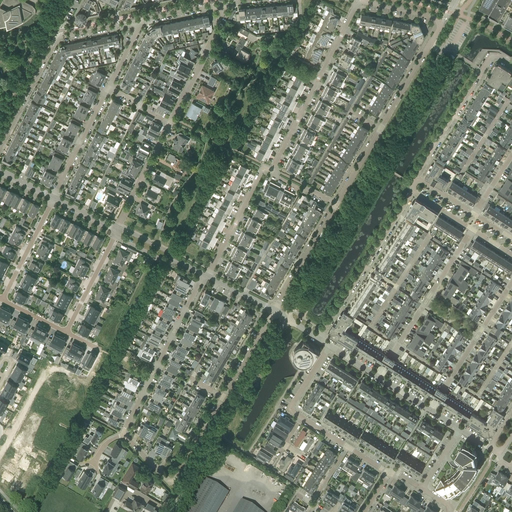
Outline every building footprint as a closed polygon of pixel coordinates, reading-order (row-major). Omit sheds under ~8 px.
[(21,0),(2,0),(0,5),(0,27),(6,26),(7,27),(8,27),(8,28),(22,21),(21,19),(30,12),(35,14),(32,13),(33,11),(32,8),(31,7),(32,5),(33,6),(21,0)] [(89,9),(91,4),(93,5),(95,2),(92,0),(92,1),(91,0),(84,0),(82,5),(83,6),(89,9)] [(132,2),(127,0),(124,0),(120,10),(129,8),(132,2)] [(511,0),(483,0),(481,3),(482,7),(483,7),(483,9),(503,21),(503,22),(511,5),(511,0)] [(511,5),(503,22),(502,23),(511,29),(511,5)] [(85,15),(89,9),(83,6),(80,12),(80,13),(79,13),(78,13),(77,14),(76,14),(76,15),(75,16),(75,17),(75,18),(75,19),(75,20),(76,21),(76,22),(77,22),(78,23),(79,23),(80,23),(81,24),(81,23),(82,23),(83,23),(84,23),(84,22),(85,22),(85,21),(86,20),(86,19),(86,17),(85,15)] [(324,19),(336,25),(338,22),(338,21),(338,20),(338,19),(337,18),(338,16),(333,14),(332,10),(333,9),(327,6),(326,8),(327,10),(328,11),(326,15),(324,19)] [(245,20),(244,9),(238,9),(239,14),(236,14),(236,21),(245,20)] [(334,29),(334,28),(336,25),(324,19),(322,23),(320,27),(330,32),(331,30),(332,31),(332,30),(333,29),(334,29)] [(410,23),(410,24),(409,31),(413,32),(414,33),(421,30),(418,24),(410,23)] [(318,31),(316,35),(328,41),(330,38),(330,37),(330,36),(330,35),(330,34),(329,34),(330,32),(320,27),(318,26),(317,26),(316,30),(318,31)] [(158,37),(156,35),(155,27),(152,28),(151,27),(149,28),(148,29),(149,30),(147,32),(155,36),(156,38),(158,37)] [(243,37),(245,37),(245,38),(248,32),(239,28),(236,34),(242,36),(243,37)] [(147,32),(144,37),(154,42),(155,41),(156,38),(155,36),(147,32)] [(415,35),(415,36),(413,40),(419,43),(420,44),(424,37),(422,32),(415,35)] [(113,44),(114,44),(114,45),(118,44),(119,47),(122,46),(121,42),(119,42),(119,41),(119,40),(119,39),(119,38),(119,37),(118,36),(117,34),(112,35),(113,44)] [(326,44),(328,41),(316,35),(314,39),(312,43),(322,48),(323,46),(324,46),(325,45),(326,45),(326,44)] [(349,40),(348,41),(358,46),(360,41),(366,44),(367,43),(368,41),(356,35),(354,38),(352,36),(350,40),(349,40)] [(154,44),(154,42),(144,37),(142,42),(150,46),(152,43),(154,44)] [(246,40),(244,39),(242,39),(241,38),(239,41),(239,40),(237,44),(236,47),(237,47),(233,55),(235,56),(245,62),(249,54),(245,52),(239,48),(240,47),(242,48),(246,40)] [(355,51),(358,46),(348,41),(348,43),(346,47),(349,48),(347,51),(355,55),(356,53),(356,52),(355,51)] [(76,51),(78,54),(83,53),(82,50),(80,42),(75,43),(76,51)] [(142,42),(139,47),(150,52),(152,47),(150,46),(142,42)] [(409,42),(406,46),(415,51),(417,47),(411,43),(409,42)] [(78,54),(76,51),(75,43),(69,44),(72,52),(73,55),(78,54)] [(310,47),(308,51),(320,57),(321,53),(322,53),(322,52),(321,52),(321,51),(322,51),(322,50),(321,50),(322,48),(312,43),(310,47)] [(73,55),(72,52),(69,44),(64,45),(66,54),(65,54),(67,56),(73,55)] [(65,54),(66,54),(64,45),(60,46),(57,50),(65,54)] [(189,54),(189,55),(195,58),(196,57),(195,57),(197,53),(198,54),(200,50),(199,50),(198,45),(190,47),(190,49),(191,49),(189,54)] [(406,46),(404,50),(413,55),(415,51),(406,46)] [(145,56),(147,57),(150,52),(139,47),(137,52),(145,56)] [(223,55),(225,52),(215,47),(214,50),(223,55)] [(65,54),(57,50),(55,55),(63,59),(65,61),(67,56),(65,54)] [(410,59),(413,55),(404,50),(402,54),(410,59)] [(318,61),(318,60),(320,57),(308,51),(306,54),(306,55),(304,59),(314,64),(315,62),(316,62),(316,61),(317,61),(318,61)] [(341,56),(340,57),(349,62),(352,57),(353,57),(354,57),(355,55),(347,51),(346,54),(343,52),(341,56)] [(145,62),(146,60),(147,57),(145,56),(137,52),(135,56),(145,62)] [(189,54),(185,52),(183,56),(180,55),(178,59),(184,62),(186,60),(193,64),(195,58),(189,55),(189,54)] [(60,64),(63,66),(65,61),(63,59),(55,55),(53,60),(60,64)] [(410,60),(401,55),(398,60),(407,65),(410,60)] [(144,63),(145,62),(135,56),(132,61),(140,65),(142,62),(144,63)] [(352,63),(349,62),(340,57),(340,59),(338,63),(341,64),(339,67),(350,72),(351,70),(350,69),(349,68),(352,63)] [(225,66),(226,64),(222,58),(211,65),(216,72),(226,66),(225,66)] [(187,64),(184,62),(178,59),(178,60),(176,62),(179,65),(177,68),(187,74),(190,69),(186,66),(187,64)] [(63,66),(60,64),(53,60),(50,65),(58,69),(60,70),(63,66)] [(396,64),(404,69),(407,65),(398,60),(396,64)] [(132,61),(130,66),(140,71),(141,69),(139,68),(140,65),(132,61)] [(393,69),(402,74),(404,69),(396,64),(393,69)] [(498,65),(495,64),(492,69),(493,71),(490,76),(488,75),(486,78),(488,80),(487,81),(502,91),(505,86),(500,83),(502,80),(507,83),(511,75),(511,74),(511,72),(498,64),(498,65)] [(60,70),(58,69),(50,65),(48,70),(58,75),(60,70)] [(130,66),(127,71),(135,75),(137,72),(139,73),(140,71),(130,66)] [(96,71),(94,75),(103,80),(105,75),(103,74),(104,71),(96,67),(94,70),(96,71)] [(169,75),(175,78),(179,80),(181,77),(185,79),(187,74),(177,68),(175,72),(171,71),(171,75),(170,74),(169,75)] [(332,73),(331,76),(342,81),(342,82),(344,83),(345,82),(343,81),(347,73),(338,69),(335,74),(332,73)] [(390,73),(399,78),(402,74),(393,69),(390,73)] [(45,74),(53,78),(55,80),(58,75),(48,70),(45,74)] [(127,71),(125,76),(135,81),(136,79),(138,76),(135,75),(127,71)] [(388,77),(397,82),(399,78),(390,73),(388,77)] [(45,74),(43,79),(50,83),(53,78),(45,74)] [(175,78),(169,75),(169,74),(168,75),(167,77),(167,79),(172,82),(170,85),(179,90),(182,85),(174,80),(175,78)] [(91,81),(89,80),(88,83),(96,87),(97,84),(100,85),(103,80),(94,75),(91,81)] [(132,86),(134,86),(136,82),(135,81),(125,76),(122,80),(130,85),(132,86)] [(302,86),(305,81),(296,76),(293,81),(289,79),(288,83),(303,90),(304,87),(302,86)] [(332,80),(330,84),(339,89),(342,82),(342,81),(331,76),(329,79),(332,80)] [(207,84),(213,86),(216,79),(211,77),(207,84)] [(397,82),(388,77),(385,82),(394,87),(397,82)] [(43,79),(40,84),(48,88),(50,83),(43,79)] [(132,86),(130,85),(122,80),(120,85),(124,87),(122,90),(129,93),(132,86)] [(494,88),(486,82),(483,87),(491,92),(494,88)] [(290,88),(288,93),(296,97),(299,92),(301,93),(303,90),(288,83),(286,86),(290,88)] [(382,88),(390,93),(393,88),(384,83),(382,88)] [(40,84),(38,89),(45,93),(48,88),(40,84)] [(335,96),(339,89),(330,84),(328,88),(325,87),(324,90),(335,96),(337,97),(337,96),(335,96)] [(85,88),(87,89),(85,93),(94,98),(96,93),(94,92),(95,89),(87,85),(85,88)] [(162,91),(168,94),(170,95),(171,92),(177,95),(179,90),(170,85),(168,88),(165,86),(162,91)] [(202,86),(201,88),(198,94),(197,97),(205,101),(205,102),(207,103),(214,90),(211,89),(211,90),(202,86)] [(491,92),(483,87),(480,92),(487,96),(490,92),(491,92)] [(382,88),(379,92),(388,97),(390,93),(382,88)] [(38,89),(35,94),(43,98),(45,93),(38,89)] [(173,102),(173,101),(173,100),(167,97),(168,94),(162,91),(160,90),(159,93),(162,95),(161,97),(162,98),(161,101),(170,105),(171,105),(172,104),(173,103),(173,102)] [(331,103),(335,96),(324,90),(322,93),(325,94),(323,99),(331,103)] [(379,92),(377,97),(385,102),(388,97),(379,92)] [(487,96),(480,92),(477,96),(484,101),(487,96)] [(82,98),(80,98),(80,101),(87,104),(88,102),(91,103),(94,98),(85,93),(82,98)] [(281,95),(280,99),(294,106),(296,103),(294,102),(296,97),(288,93),(285,97),(281,95)] [(40,103),(43,98),(35,94),(33,99),(40,103)] [(484,101),(477,96),(474,101),(481,105),(484,101)] [(278,102),(276,107),(279,109),(288,113),(291,108),(293,109),(294,106),(280,99),(276,97),(274,100),(278,102)] [(374,101),(383,106),(385,102),(377,97),(374,101)] [(316,104),(328,110),(328,111),(329,110),(328,110),(331,103),(323,99),(320,103),(318,101),(316,104)] [(117,109),(119,110),(122,105),(120,104),(118,103),(118,102),(117,102),(117,101),(116,101),(115,101),(114,101),(112,100),(110,105),(117,109)] [(78,103),(79,104),(77,109),(86,114),(88,108),(86,107),(87,104),(80,101),(78,103)] [(170,106),(170,105),(161,101),(159,103),(158,103),(157,105),(153,103),(152,106),(160,110),(161,108),(167,111),(168,110),(169,110),(170,109),(170,108),(170,107),(170,106)] [(201,108),(203,109),(202,111),(207,113),(209,108),(205,106),(196,101),(195,104),(192,103),(186,114),(193,118),(201,108)] [(374,101),(371,105),(380,110),(383,106),(374,101)] [(481,105),(474,101),(471,105),(478,110),(481,105)] [(36,111),(39,113),(41,108),(39,107),(39,106),(31,102),(28,107),(36,111)] [(324,118),(328,111),(328,110),(316,104),(315,107),(317,109),(315,113),(324,118)] [(107,110),(112,112),(115,114),(117,109),(110,105),(107,110)] [(380,110),(371,105),(369,110),(377,115),(380,110)] [(478,110),(471,105),(468,110),(478,116),(481,112),(478,110)] [(39,113),(36,111),(28,107),(26,112),(36,117),(39,113)] [(288,113),(279,109),(276,107),(272,115),(286,122),(288,119),(286,118),(287,117),(288,113)] [(79,120),(81,117),(83,119),(86,114),(77,109),(74,114),(72,113),(72,116),(79,120)] [(115,114),(112,112),(107,110),(105,115),(112,119),(115,114)] [(465,114),(475,121),(478,116),(468,110),(465,114)] [(23,117),(31,121),(34,122),(36,118),(36,117),(26,112),(23,117)] [(320,125),(321,126),(322,125),(321,124),(324,118),(315,113),(313,117),(310,116),(309,119),(320,125)] [(468,122),(472,125),(475,121),(465,114),(462,119),(464,120),(467,122),(468,122)] [(110,124),(112,119),(105,115),(102,120),(110,124)] [(285,125),(286,122),(272,115),(270,118),(273,120),(271,125),(280,129),(283,124),(285,125)] [(21,122),(31,127),(34,122),(31,121),(23,117),(21,122)] [(68,121),(70,122),(68,126),(77,131),(79,126),(77,125),(78,122),(70,118),(68,121)] [(317,132),(320,125),(309,119),(307,122),(310,123),(308,127),(317,132)] [(102,120),(100,124),(107,128),(110,130),(113,125),(110,124),(102,120)] [(19,127),(26,131),(29,132),(31,127),(21,122),(19,127)] [(150,126),(148,128),(157,133),(158,132),(157,131),(160,125),(153,122),(151,126),(150,126)] [(471,129),(465,126),(462,123),(462,124),(460,122),(457,127),(465,132),(467,129),(470,131),(471,129)] [(105,133),(107,128),(100,124),(97,130),(105,133)] [(265,127),(265,128),(263,131),(278,138),(280,135),(278,134),(280,129),(271,125),(269,129),(265,127)] [(71,135),(74,136),(77,131),(68,126),(65,132),(64,131),(63,131),(63,134),(70,138),(71,135)] [(157,133),(148,128),(144,126),(143,129),(144,130),(142,134),(146,136),(153,140),(156,134),(157,134),(157,133)] [(368,131),(360,126),(357,130),(366,135),(368,131)] [(16,131),(24,135),(26,137),(27,137),(29,132),(26,131),(19,127),(16,131)] [(313,140),(314,140),(314,139),(313,139),(317,132),(308,127),(306,132),(303,130),(302,133),(313,139),(313,140)] [(465,132),(457,127),(454,132),(464,138),(467,133),(465,132)] [(277,141),(278,138),(263,131),(261,130),(260,133),(262,134),(265,136),(263,141),(272,145),(274,140),(277,141)] [(366,135),(357,130),(355,134),(364,139),(366,135)] [(26,137),(24,135),(16,131),(14,136),(24,142),(26,137)] [(511,134),(506,131),(503,136),(511,142),(511,141),(511,134)] [(93,137),(101,141),(104,142),(106,137),(96,132),(93,137)] [(173,147),(180,151),(181,151),(182,150),(183,148),(181,144),(182,144),(181,143),(185,142),(185,144),(188,143),(189,142),(191,138),(181,133),(180,132),(176,134),(178,139),(176,140),(175,139),(173,140),(174,141),(175,142),(176,143),(173,144),(173,145),(173,147)] [(464,138),(454,132),(452,136),(461,142),(464,138)] [(309,146),(313,140),(313,139),(302,133),(300,136),(303,138),(301,142),(309,146)] [(61,137),(62,137),(60,142),(69,147),(71,142),(69,140),(70,138),(63,134),(61,137)] [(364,139),(355,134),(353,137),(361,142),(364,139)] [(14,136),(11,141),(19,145),(21,146),(24,142),(14,136)] [(461,142),(452,136),(449,141),(458,147),(461,142)] [(511,142),(503,136),(499,142),(508,148),(510,145),(509,144),(511,142)] [(91,142),(99,146),(101,147),(104,142),(101,141),(93,137),(91,142)] [(361,142),(353,137),(350,141),(359,146),(361,142)] [(16,150),(17,149),(19,150),(21,147),(19,146),(19,145),(11,141),(9,146),(16,150)] [(143,141),(141,145),(137,143),(136,144),(135,146),(139,148),(147,153),(148,151),(147,151),(150,145),(143,141)] [(257,143),(255,147),(270,154),(272,151),(269,150),(272,145),(263,141),(261,145),(257,143)] [(359,146),(350,141),(348,145),(357,150),(359,146)] [(458,147),(449,141),(446,145),(455,151),(458,147)] [(64,150),(66,152),(69,147),(60,142),(57,147),(56,146),(55,149),(62,153),(64,150)] [(91,142),(89,147),(96,150),(99,146),(91,142)] [(294,148),(306,154),(306,153),(309,146),(301,142),(298,146),(296,145),(294,148)] [(507,150),(497,144),(494,150),(503,156),(503,155),(502,155),(504,153),(505,153),(507,150)] [(357,150),(348,145),(346,149),(354,154),(357,150)] [(455,151),(446,145),(443,150),(450,154),(452,156),(455,151)] [(9,146),(6,151),(14,155),(16,150),(9,146)] [(147,153),(139,148),(135,146),(134,149),(134,150),(138,152),(136,156),(143,159),(146,154),(147,154),(147,153)] [(270,154),(255,147),(253,146),(252,149),(254,150),(257,152),(255,157),(264,161),(266,156),(268,157),(270,154)] [(89,147),(86,151),(97,157),(99,152),(96,150),(89,147)] [(293,156),(302,161),(304,162),(305,162),(308,155),(307,155),(308,154),(306,153),(306,154),(294,148),(293,151),(295,152),(293,156)] [(354,154),(346,149),(344,153),(352,158),(354,154)] [(443,150),(440,154),(448,159),(447,159),(450,154),(443,150)] [(503,156),(494,150),(491,155),(500,161),(499,160),(501,158),(503,156)] [(11,160),(12,159),(14,160),(16,156),(14,155),(6,151),(4,156),(11,160)] [(84,156),(94,161),(97,157),(86,151),(84,156)] [(62,160),(60,158),(61,155),(53,152),(51,154),(53,155),(51,160),(60,165),(62,160)] [(174,162),(173,165),(176,167),(180,160),(174,157),(175,156),(169,153),(166,159),(172,162),(172,161),(174,162)] [(341,157),(350,162),(352,158),(344,153),(341,157)] [(437,159),(445,164),(448,159),(440,154),(437,159)] [(131,163),(129,166),(137,170),(138,168),(139,167),(140,167),(140,166),(140,164),(135,161),(136,158),(130,155),(127,160),(131,163)] [(497,163),(498,164),(500,161),(491,155),(487,160),(496,166),(497,163)] [(10,162),(11,160),(4,156),(1,161),(3,161),(3,162),(4,163),(5,164),(6,164),(7,164),(9,165),(11,165),(12,163),(10,162)] [(91,166),(94,161),(84,156),(81,161),(91,166)] [(298,169),(299,169),(299,168),(302,161),(293,156),(291,161),(288,159),(287,162),(298,168),(298,169)] [(349,163),(340,158),(338,163),(346,168),(349,163)] [(47,164),(46,167),(53,170),(54,168),(57,170),(60,165),(51,160),(48,165),(47,164)] [(494,169),(496,166),(487,160),(484,166),(493,172),(493,171),(492,171),(494,169)] [(425,178),(431,181),(431,182),(434,184),(443,189),(448,181),(439,175),(439,174),(444,167),(436,161),(425,178)] [(295,175),(298,169),(298,168),(287,162),(285,165),(288,167),(286,171),(295,175)] [(346,168),(338,163),(336,166),(344,171),(346,168)] [(77,169),(85,173),(88,174),(90,169),(80,164),(77,169)] [(232,167),(231,170),(248,179),(249,176),(247,175),(250,169),(241,165),(238,169),(235,168),(234,168),(232,167)] [(121,173),(127,176),(128,173),(134,176),(135,176),(135,175),(136,174),(136,173),(136,172),(137,170),(129,166),(128,169),(123,168),(121,173)] [(344,171),(336,166),(333,170),(342,175),(344,171)] [(490,174),(491,174),(493,172),(484,166),(480,171),(490,177),(489,176),(490,174)] [(45,171),(43,175),(52,180),(54,175),(52,174),(53,170),(46,167),(45,167),(44,170),(45,171)] [(451,180),(455,174),(446,168),(444,170),(451,175),(449,178),(451,180)] [(83,177),(85,173),(77,169),(75,173),(83,177)] [(235,177),(232,181),(241,186),(244,180),(246,182),(248,179),(231,170),(230,170),(230,171),(231,174),(235,177)] [(342,175),(333,170),(331,174),(340,179),(342,175)] [(480,171),(477,176),(485,182),(487,179),(488,180),(490,177),(480,171)] [(511,172),(511,173),(510,172),(506,179),(507,179),(501,190),(500,189),(498,192),(497,192),(511,201),(511,195),(509,193),(511,188),(511,172)] [(85,179),(83,177),(75,173),(72,178),(80,182),(83,184),(85,179)] [(130,178),(127,176),(121,173),(120,176),(122,177),(121,180),(120,180),(119,183),(129,188),(130,187),(129,186),(132,181),(129,180),(130,178)] [(173,178),(165,174),(163,178),(156,174),(155,175),(154,176),(152,178),(153,179),(152,181),(156,183),(157,184),(159,186),(160,185),(162,186),(163,183),(169,186),(173,178)] [(340,179),(331,174),(329,178),(337,183),(340,179)] [(49,185),(52,180),(43,175),(40,181),(49,185)] [(83,184),(80,182),(72,178),(70,183),(80,188),(83,184)] [(337,183),(329,178),(327,182),(335,187),(337,183)] [(241,186),(232,181),(230,185),(226,184),(224,183),(223,186),(239,195),(241,192),(239,191),(241,186)] [(452,192),(457,185),(452,181),(447,189),(452,192)] [(262,192),(269,195),(269,196),(275,184),(272,182),(271,185),(266,183),(262,192)] [(335,187),(327,182),(324,186),(333,191),(335,187)] [(70,183),(68,188),(75,192),(75,191),(78,193),(80,188),(70,183)] [(115,189),(125,194),(128,189),(129,189),(129,188),(119,183),(117,185),(115,189)] [(269,195),(268,196),(269,197),(269,196),(276,199),(281,190),(277,188),(278,185),(275,184),(269,196),(269,195)] [(159,192),(161,189),(153,185),(151,190),(148,189),(144,196),(154,201),(158,192),(159,192)] [(462,188),(457,185),(452,192),(457,195),(462,188)] [(238,198),(239,195),(223,186),(221,189),(223,190),(227,192),(224,197),(233,202),(236,197),(238,198)] [(333,191),(324,186),(322,190),(330,195),(333,191)] [(68,188),(65,193),(66,194),(67,195),(68,196),(69,196),(70,196),(71,196),(73,197),(72,199),(74,200),(78,193),(75,191),(75,192),(68,188)] [(113,196),(115,193),(105,188),(104,191),(104,193),(108,195),(104,202),(108,204),(105,209),(111,212),(113,207),(116,208),(116,207),(117,207),(119,204),(118,204),(120,200),(113,197),(113,196)] [(462,188),(457,195),(462,198),(467,191),(462,188)] [(6,190),(1,199),(10,204),(15,194),(11,192),(11,193),(6,190)] [(276,199),(283,203),(289,191),(286,190),(285,192),(281,190),(276,199)] [(283,203),(283,204),(284,203),(291,207),(295,198),(291,195),(292,193),(289,191),(283,203)] [(472,194),(467,191),(462,198),(467,201),(472,194)] [(10,204),(19,208),(23,200),(18,197),(19,196),(15,194),(10,204)] [(472,194),(467,201),(472,204),(474,201),(476,203),(480,198),(477,196),(476,197),(472,194)] [(231,207),(233,202),(224,197),(222,202),(218,200),(216,199),(215,202),(216,203),(231,211),(233,208),(231,207)] [(28,213),(32,204),(27,201),(28,201),(24,199),(23,200),(19,208),(28,213)] [(422,203),(416,199),(405,215),(414,221),(419,213),(420,213),(433,221),(438,213),(425,205),(426,205),(422,202),(422,203)] [(150,208),(154,210),(155,207),(149,203),(147,207),(141,203),(136,213),(139,215),(139,214),(142,215),(142,216),(145,218),(150,208)] [(230,214),(231,211),(216,203),(215,207),(218,209),(216,213),(225,218),(228,213),(230,214)] [(489,216),(494,209),(489,205),(490,204),(487,203),(484,208),(487,209),(484,213),(489,216)] [(35,205),(32,204),(28,213),(34,216),(35,214),(36,214),(37,212),(38,210),(37,210),(39,206),(35,204),(35,205)] [(313,208),(320,213),(323,208),(322,207),(321,206),(321,205),(320,205),(319,204),(318,204),(317,204),(316,204),(313,208)] [(266,211),(267,211),(268,211),(261,207),(259,210),(254,207),(252,210),(255,211),(253,216),(262,220),(266,211)] [(317,217),(320,213),(313,208),(310,207),(307,211),(310,213),(317,217)] [(494,209),(489,216),(494,219),(499,211),(494,209)] [(317,217),(310,213),(307,211),(304,216),(315,222),(317,217)] [(504,215),(499,211),(494,219),(499,222),(504,215)] [(222,223),(225,218),(216,213),(214,218),(210,216),(208,219),(223,227),(225,224),(222,223)] [(51,219),(50,222),(51,222),(50,224),(56,227),(60,218),(58,217),(59,216),(55,214),(53,218),(53,217),(51,219)] [(504,215),(499,222),(504,225),(509,218),(504,215)] [(259,227),(258,227),(262,220),(253,216),(251,220),(248,218),(246,221),(258,227),(258,228),(259,228),(259,227)] [(301,221),(302,221),(312,227),(315,222),(304,216),(301,221)] [(434,224),(439,227),(443,220),(438,216),(434,224)] [(65,232),(69,223),(70,222),(66,220),(66,221),(60,218),(56,227),(65,232)] [(210,225),(208,229),(217,234),(219,229),(222,230),(223,227),(208,219),(206,223),(210,225)] [(403,224),(412,229),(414,231),(417,226),(406,219),(405,222),(404,224),(403,224)] [(428,230),(431,223),(429,222),(427,226),(417,220),(416,222),(428,230)] [(439,227),(443,230),(448,223),(443,220),(439,227)] [(245,224),(248,226),(245,230),(254,235),(258,228),(258,227),(246,221),(245,224)] [(312,227),(302,221),(299,225),(309,231),(312,227)] [(69,223),(65,232),(74,236),(79,227),(75,225),(75,226),(69,223)] [(448,223),(443,230),(448,233),(453,226),(448,223)] [(401,228),(400,229),(409,234),(412,229),(403,224),(402,226),(402,227),(401,229),(401,228)] [(306,236),(309,231),(299,225),(296,231),(298,233),(299,232),(306,236)] [(24,235),(23,235),(25,231),(15,226),(11,233),(23,238),(24,235)] [(448,233),(453,236),(458,229),(453,226),(448,233)] [(82,228),(79,227),(74,236),(83,241),(87,232),(82,229),(82,228)] [(217,234),(208,229),(206,234),(202,232),(200,235),(215,243),(216,240),(214,239),(217,234)] [(398,233),(406,238),(408,240),(411,235),(409,234),(400,229),(399,230),(399,231),(398,233)] [(458,229),(453,236),(458,239),(457,240),(460,242),(463,237),(461,235),(463,232),(458,229)] [(245,230),(243,234),(241,233),(239,236),(251,242),(251,243),(252,242),(251,241),(254,235),(245,230)] [(87,232),(83,241),(92,245),(96,237),(91,234),(92,233),(88,231),(87,232)] [(20,241),(21,242),(23,238),(11,233),(7,240),(18,245),(20,241)] [(395,238),(403,243),(405,244),(408,240),(406,238),(398,233),(396,235),(397,236),(395,238),(395,237),(395,238)] [(298,234),(295,239),(302,243),(305,238),(298,234)] [(213,246),(215,243),(200,235),(198,239),(202,241),(200,245),(209,250),(211,245),(213,246)] [(238,239),(240,240),(238,244),(247,249),(249,250),(250,248),(253,242),(252,242),(251,243),(251,242),(239,236),(238,239)] [(98,238),(96,237),(92,245),(98,249),(99,246),(100,247),(101,245),(102,242),(101,242),(103,239),(99,237),(98,238)] [(392,242),(400,248),(403,243),(395,238),(393,240),(394,240),(392,242)] [(295,239),(292,243),(300,248),(302,243),(295,239)] [(38,247),(49,252),(53,245),(43,240),(41,244),(40,243),(38,247)] [(470,249),(470,247),(475,251),(480,243),(475,240),(473,243),(471,242),(467,247),(470,249)] [(389,247),(397,252),(399,253),(402,249),(400,248),(392,242),(390,244),(391,245),(389,247)] [(297,252),(300,248),(292,243),(289,248),(297,252)] [(480,243),(475,251),(480,253),(485,246),(480,243)] [(246,254),(245,254),(247,249),(238,244),(236,249),(233,247),(232,250),(243,256),(243,257),(244,257),(244,256),(245,257),(246,255),(246,254)] [(14,254),(16,250),(6,245),(2,252),(8,255),(7,257),(12,259),(14,254)] [(284,251),(294,257),(297,252),(289,248),(287,246),(284,251)] [(440,246),(437,252),(446,258),(448,255),(447,254),(449,252),(440,246)] [(485,246),(480,253),(485,257),(490,249),(485,246)] [(49,253),(49,252),(38,247),(37,249),(38,250),(36,254),(46,259),(47,256),(50,258),(52,254),(49,253)] [(118,253),(117,255),(125,259),(129,261),(131,257),(133,252),(134,250),(128,247),(127,249),(126,252),(120,249),(119,250),(118,250),(118,251),(118,252),(118,253)] [(386,251),(394,257),(397,252),(389,247),(387,249),(388,249),(387,251),(386,251)] [(490,249),(485,257),(489,259),(494,252),(490,249)] [(230,253),(233,255),(231,259),(233,260),(240,263),(242,264),(245,258),(245,257),(244,256),(244,257),(243,257),(243,256),(232,250),(230,253)] [(281,256),(284,257),(291,262),(294,257),(284,251),(281,256)] [(397,258),(394,257),(386,251),(384,254),(385,254),(384,256),(383,256),(391,261),(394,263),(397,258)] [(437,252),(433,257),(442,263),(444,260),(445,257),(446,258),(437,252)] [(494,252),(489,259),(495,263),(499,255),(494,252)] [(114,261),(113,261),(119,264),(118,267),(124,271),(127,265),(123,263),(125,259),(117,255),(115,258),(114,258),(114,259),(114,260),(114,261)] [(499,266),(504,258),(499,255),(495,263),(499,266)] [(0,256),(0,267),(6,270),(8,266),(7,266),(8,264),(3,262),(2,261),(3,258),(0,256)] [(291,262),(284,257),(281,256),(278,262),(282,264),(282,263),(289,267),(291,262)] [(380,260),(389,266),(391,261),(383,256),(381,258),(382,258),(381,260),(380,260)] [(442,263),(433,257),(430,262),(439,268),(441,265),(440,265),(442,262),(442,263)] [(89,263),(79,258),(75,266),(86,271),(88,268),(87,267),(89,263)] [(504,258),(499,266),(504,269),(509,262),(504,258)] [(33,259),(31,263),(30,263),(28,267),(33,270),(34,268),(39,271),(43,264),(33,259)] [(233,260),(230,264),(228,263),(226,266),(238,272),(239,272),(238,271),(242,264),(240,263),(233,260)] [(378,265),(386,270),(388,272),(391,268),(389,266),(380,260),(379,263),(378,265)] [(477,271),(461,261),(459,264),(461,265),(457,270),(465,275),(467,271),(474,276),(477,271)] [(281,265),(282,264),(278,262),(274,267),(277,269),(284,273),(287,269),(281,265)] [(439,268),(430,262),(427,268),(436,273),(437,271),(437,270),(438,268),(439,268)] [(385,277),(388,272),(386,270),(378,265),(376,267),(374,270),(377,271),(375,273),(381,277),(382,275),(385,277)] [(85,274),(86,271),(75,266),(72,273),(82,278),(84,274),(85,274)] [(227,270),(225,274),(236,280),(239,273),(240,272),(239,272),(238,272),(226,266),(225,269),(227,270)] [(435,273),(436,274),(436,273),(427,268),(424,266),(421,271),(421,272),(432,279),(434,276),(433,275),(435,273)] [(108,271),(107,274),(112,276),(115,278),(119,280),(121,276),(124,271),(118,267),(116,270),(112,268),(110,267),(110,268),(109,268),(109,269),(108,270),(108,271)] [(250,278),(253,271),(248,268),(245,275),(250,278)] [(277,269),(274,274),(282,278),(284,273),(277,269)] [(462,279),(465,275),(457,270),(454,275),(453,275),(451,278),(466,288),(469,283),(462,279)] [(420,278),(429,284),(431,281),(430,281),(431,278),(432,279),(421,272),(422,274),(419,278),(420,278)] [(24,274),(22,279),(34,285),(35,285),(39,277),(33,274),(32,277),(31,276),(26,273),(25,275),(24,274)] [(381,277),(375,273),(374,276),(371,274),(370,277),(369,279),(377,284),(380,286),(383,281),(379,279),(381,277)] [(104,279),(104,280),(110,283),(108,286),(112,287),(115,289),(117,284),(117,283),(119,280),(115,278),(112,276),(107,274),(106,276),(105,276),(105,277),(104,278),(104,279)] [(176,283),(186,288),(190,281),(176,274),(172,281),(176,283)] [(272,278),(279,283),(282,278),(274,274),(272,278)] [(65,279),(62,283),(66,285),(71,288),(71,289),(76,292),(78,287),(77,286),(79,282),(69,277),(68,280),(65,279)] [(240,285),(245,287),(249,279),(247,278),(245,282),(242,280),(240,285)] [(272,278),(269,283),(276,287),(279,283),(272,278)] [(420,278),(418,281),(415,281),(415,282),(416,283),(425,289),(427,287),(427,286),(428,284),(429,284),(420,278)] [(466,288),(451,278),(449,281),(450,282),(447,287),(454,292),(457,288),(464,292),(466,288)] [(22,279),(20,283),(21,283),(20,285),(25,287),(26,288),(25,290),(30,293),(32,290),(31,290),(34,285),(22,279)] [(365,284),(374,289),(377,291),(380,286),(377,284),(369,279),(367,282),(367,281),(365,284)] [(491,280),(487,286),(496,292),(500,286),(491,280)] [(263,286),(266,288),(274,292),(276,287),(269,283),(265,281),(263,286)] [(183,294),(186,288),(176,283),(177,284),(174,290),(183,294)] [(416,283),(413,289),(422,295),(424,292),(423,291),(425,289),(416,283)] [(364,286),(362,288),(371,294),(374,289),(365,284),(366,284),(364,286)] [(99,290),(98,292),(106,296),(110,298),(112,294),(115,289),(112,287),(108,286),(107,289),(101,286),(100,286),(100,287),(99,287),(99,288),(99,289),(99,290)] [(484,292),(491,297),(493,298),(496,292),(487,286),(484,292)] [(61,291),(58,297),(70,303),(72,299),(71,298),(72,297),(67,294),(66,294),(67,291),(60,287),(58,290),(61,291)] [(452,296),(454,292),(447,287),(443,292),(442,291),(440,294),(456,305),(459,300),(452,296)] [(271,297),(274,292),(266,288),(263,293),(265,293),(265,294),(266,295),(266,296),(267,296),(268,296),(269,296),(271,297)] [(371,294),(362,288),(363,289),(361,291),(361,290),(359,293),(368,298),(371,294)] [(421,294),(422,295),(413,289),(409,294),(419,300),(421,297),(420,297),(421,294)] [(180,301),(183,294),(174,290),(170,296),(170,295),(169,296),(180,301)] [(15,292),(14,296),(14,297),(17,299),(17,300),(20,302),(21,301),(26,303),(30,295),(24,291),(23,294),(22,294),(17,291),(16,293),(15,292)] [(95,297),(95,298),(101,301),(99,304),(105,307),(108,302),(104,299),(106,296),(98,292),(97,294),(96,294),(96,295),(95,295),(95,296),(95,297)] [(207,305),(212,296),(205,292),(200,301),(207,305)] [(491,297),(484,292),(480,298),(489,303),(493,298),(491,297)] [(358,295),(356,297),(365,303),(365,302),(368,304),(371,300),(368,298),(359,293),(360,293),(358,295)] [(176,308),(180,301),(169,296),(169,297),(170,297),(167,303),(176,308)] [(213,309),(214,310),(219,299),(212,296),(207,305),(214,308),(213,309)] [(405,301),(414,307),(413,307),(415,304),(416,305),(418,302),(408,296),(405,301)] [(55,302),(53,305),(59,308),(60,305),(62,306),(66,308),(67,306),(68,307),(70,303),(58,297),(55,302)] [(365,303),(356,297),(357,298),(356,300),(355,299),(354,302),(362,307),(365,303)] [(485,309),(489,303),(480,298),(476,303),(485,309)] [(221,312),(222,311),(226,314),(229,308),(225,306),(226,303),(219,299),(214,310),(215,309),(221,312)] [(411,310),(412,310),(414,307),(405,301),(401,307),(411,313),(411,312),(410,312),(411,310)] [(352,304),(351,306),(359,312),(362,307),(354,302),(353,302),(354,302),(353,304),(352,304)] [(163,309),(162,309),(173,315),(176,308),(167,303),(164,309),(163,309)] [(472,309),(481,314),(482,315),(485,309),(476,303),(472,309)] [(51,309),(48,315),(53,317),(52,318),(56,320),(56,319),(60,321),(60,320),(61,320),(63,316),(62,316),(63,315),(58,312),(56,311),(58,309),(56,308),(50,305),(49,308),(51,309)] [(88,307),(86,311),(98,317),(99,318),(103,309),(101,308),(98,307),(97,306),(96,309),(94,308),(90,306),(89,307),(88,307)] [(359,312),(351,306),(351,307),(350,309),(349,308),(348,311),(356,316),(359,312)] [(502,312),(511,318),(511,317),(511,309),(506,306),(502,312)] [(408,315),(409,315),(411,313),(401,307),(398,312),(407,318),(407,317),(408,315)] [(6,309),(0,320),(0,321),(8,326),(10,320),(8,319),(11,313),(9,312),(10,311),(6,309)] [(160,316),(169,321),(173,315),(162,309),(162,310),(163,310),(160,316)] [(243,311),(241,313),(239,312),(238,314),(239,314),(239,315),(242,316),(249,321),(252,316),(247,312),(246,310),(245,309),(243,310),(243,311)] [(472,309),(468,315),(478,321),(482,315),(481,314),(472,309)] [(86,311),(84,315),(85,316),(84,317),(89,319),(90,320),(89,323),(94,326),(96,323),(95,323),(98,317),(86,311)] [(348,345),(353,349),(354,346),(358,340),(345,332),(345,333),(343,331),(342,330),(344,328),(345,329),(349,323),(350,323),(354,317),(344,311),(335,325),(334,324),(329,331),(331,332),(331,335),(330,336),(337,341),(338,339),(345,344),(346,343),(348,344),(348,345)] [(405,320),(405,321),(407,318),(398,312),(395,317),(404,323),(403,322),(405,320)] [(511,318),(502,312),(499,318),(508,324),(511,318)] [(431,327),(434,324),(441,328),(444,324),(427,313),(428,314),(426,317),(427,318),(424,323),(431,327)] [(239,321),(247,325),(249,321),(242,316),(239,315),(239,314),(236,319),(239,321)] [(203,320),(193,315),(190,322),(200,327),(200,326),(203,320)] [(12,321),(9,326),(12,327),(13,326),(18,328),(18,329),(24,318),(20,316),(19,317),(18,316),(16,320),(15,322),(12,321)] [(166,328),(169,321),(160,316),(157,322),(156,322),(156,323),(166,328)] [(404,323),(395,317),(391,323),(400,328),(401,328),(400,328),(401,325),(402,326),(404,323)] [(18,328),(17,331),(26,335),(29,329),(26,328),(27,326),(29,322),(27,321),(28,320),(24,318),(18,329),(18,328)] [(508,324),(499,318),(495,324),(504,330),(508,324)] [(237,325),(236,326),(244,330),(247,325),(239,321),(237,325)] [(199,327),(200,328),(200,327),(190,322),(186,329),(196,334),(199,327)] [(166,328),(156,323),(155,323),(156,324),(153,330),(163,335),(166,328)] [(237,325),(234,323),(233,325),(234,325),(231,329),(241,335),(244,330),(236,326),(237,325)] [(391,323),(388,328),(397,334),(396,333),(398,331),(399,331),(400,328),(391,323)] [(429,331),(431,327),(424,323),(420,328),(419,327),(417,330),(433,340),(436,336),(429,331)] [(85,333),(88,335),(91,329),(93,330),(94,327),(88,324),(87,327),(81,324),(81,326),(79,325),(77,329),(79,329),(78,330),(81,332),(84,334),(85,333)] [(358,335),(360,336),(367,326),(364,324),(358,335)] [(504,330),(495,324),(491,330),(500,336),(504,330)] [(30,330),(27,336),(35,340),(42,327),(38,325),(37,326),(36,325),(34,330),(33,331),(30,330)] [(42,327),(35,340),(44,344),(47,338),(44,337),(45,335),(47,331),(45,330),(46,329),(42,327)] [(388,328),(384,333),(393,339),(395,336),(395,337),(397,334),(388,328)] [(196,334),(186,329),(183,336),(193,341),(193,340),(192,340),(196,334)] [(229,333),(231,334),(231,335),(238,339),(241,335),(231,329),(229,333)] [(102,330),(97,340),(103,344),(109,333),(102,330)] [(159,341),(163,335),(153,330),(150,336),(149,335),(149,336),(159,341)] [(430,345),(433,340),(417,330),(415,334),(416,334),(413,339),(421,344),(423,340),(430,345)] [(458,331),(455,337),(464,343),(468,337),(458,331)] [(488,334),(485,340),(494,346),(498,340),(499,337),(490,331),(490,332),(489,334),(488,334)] [(48,339),(45,345),(53,349),(60,336),(56,334),(55,335),(54,334),(52,339),(51,340),(48,339)] [(159,341),(149,336),(146,334),(146,335),(143,341),(142,341),(146,343),(156,348),(159,341)] [(238,339),(231,335),(230,336),(228,340),(236,344),(238,339)] [(60,336),(53,349),(56,350),(62,353),(65,347),(62,346),(63,344),(65,340),(63,339),(64,338),(60,336)] [(193,341),(183,336),(179,343),(189,347),(192,341),(193,342),(193,341)] [(451,343),(460,349),(464,343),(455,337),(451,343)] [(390,358),(388,357),(387,356),(359,338),(358,340),(354,346),(382,364),(383,365),(385,366),(390,358)] [(418,348),(421,344),(413,339),(410,345),(409,344),(407,347),(406,347),(422,357),(425,353),(418,348)] [(233,349),(236,344),(228,340),(226,343),(225,344),(233,349)] [(490,352),(494,346),(485,340),(481,346),(490,352)] [(156,348),(146,343),(142,341),(140,345),(141,345),(140,346),(139,347),(142,349),(152,355),(156,348)] [(303,366),(304,366),(305,369),(307,371),(320,352),(314,348),(312,346),(311,345),(310,345),(310,344),(309,345),(303,341),(300,346),(299,346),(298,347),(297,347),(296,348),(295,348),(295,349),(294,350),(293,351),(293,352),(292,353),(292,354),(292,355),(292,356),(292,357),(292,358),(293,359),(293,360),(293,361),(294,362),(295,363),(296,364),(297,365),(298,365),(299,365),(300,365),(300,366),(301,366),(302,366),(303,366)] [(66,348),(63,354),(71,358),(78,345),(74,343),(73,344),(72,343),(70,348),(69,349),(66,348)] [(189,347),(179,343),(176,350),(186,355),(186,354),(185,354),(189,347)] [(447,349),(456,354),(460,349),(451,343),(447,349)] [(223,349),(230,353),(233,349),(225,344),(225,345),(223,349)] [(78,345),(71,358),(80,362),(83,356),(80,355),(81,354),(83,349),(81,348),(82,347),(78,345)] [(481,346),(477,351),(486,357),(490,352),(481,346)] [(149,361),(152,355),(142,349),(142,350),(143,350),(139,357),(149,361)] [(230,353),(223,349),(220,353),(220,354),(227,358),(230,353)] [(443,354),(453,360),(456,354),(447,349),(443,354)] [(185,355),(186,356),(186,355),(176,350),(172,357),(182,361),(185,355)] [(483,363),(486,357),(477,351),(473,357),(483,363)] [(20,352),(17,358),(27,364),(31,358),(20,352)] [(81,363),(84,365),(86,363),(92,366),(97,356),(95,355),(96,354),(92,353),(92,354),(91,353),(87,359),(84,358),(81,363)] [(227,358),(220,354),(219,354),(217,358),(225,363),(227,358)] [(440,360),(449,366),(453,360),(443,354),(440,360)] [(182,361),(172,357),(169,364),(179,369),(179,368),(178,368),(182,361)] [(214,357),(212,360),(215,362),(214,363),(222,367),(225,363),(217,358),(214,357)] [(473,357),(470,363),(479,369),(483,363),(473,357)] [(392,359),(390,358),(385,366),(387,367),(387,368),(388,368),(393,371),(398,363),(393,360),(392,359)] [(67,368),(69,364),(72,365),(74,361),(70,359),(69,363),(61,359),(59,364),(67,368)] [(436,366),(445,372),(449,366),(440,360),(436,366)] [(330,362),(325,369),(330,372),(335,365),(335,364),(335,365),(333,363),(330,362)] [(210,366),(212,368),(219,372),(222,367),(214,363),(214,364),(212,363),(210,366)] [(403,366),(398,363),(393,371),(398,374),(403,366)] [(475,375),(479,369),(470,363),(466,369),(475,375)] [(14,369),(24,375),(27,369),(17,364),(14,369)] [(178,369),(179,369),(169,364),(165,371),(174,375),(178,369)] [(337,366),(335,365),(330,372),(334,375),(335,375),(340,367),(339,367),(339,368),(337,366)] [(216,377),(219,372),(212,368),(210,366),(207,371),(209,372),(216,377)] [(407,369),(403,366),(398,374),(402,377),(407,369)] [(342,369),(340,367),(335,375),(334,375),(333,377),(338,380),(339,378),(344,370),(344,371),(342,369)] [(11,375),(20,381),(24,375),(14,369),(11,375)] [(402,377),(407,380),(411,372),(407,369),(402,377)] [(466,369),(462,375),(472,381),(475,375),(466,369)] [(346,372),(344,370),(339,378),(344,381),(349,373),(348,373),(346,372)] [(172,382),(171,382),(174,375),(165,371),(161,377),(172,383),(172,382)] [(126,380),(137,385),(140,379),(127,372),(124,379),(126,380)] [(209,381),(210,380),(214,382),(216,377),(209,372),(207,376),(205,375),(203,378),(209,381)] [(416,375),(411,372),(407,380),(411,383),(416,375)] [(347,386),(348,384),(353,376),(351,375),(349,373),(344,381),(342,383),(347,386)] [(52,384),(57,378),(51,374),(47,380),(52,384)] [(421,378),(416,375),(411,383),(416,385),(421,378)] [(468,387),(472,381),(462,375),(458,381),(468,387)] [(353,376),(348,384),(347,386),(352,389),(358,380),(355,378),(353,376)] [(172,383),(161,377),(158,384),(167,389),(171,383),(172,383)] [(416,385),(420,388),(425,381),(421,378),(416,385)] [(133,392),(137,385),(126,380),(126,381),(127,381),(124,387),(133,392)] [(8,381),(5,386),(14,392),(18,386),(8,381)] [(430,384),(425,381),(420,388),(425,391),(430,384)] [(360,393),(366,384),(362,382),(357,389),(361,392),(360,393)] [(321,392),(324,388),(317,383),(315,385),(314,388),(321,392)] [(167,389),(158,384),(154,391),(165,397),(165,396),(164,395),(167,389)] [(370,387),(366,384),(360,393),(365,396),(370,387)] [(434,386),(430,384),(425,391),(429,394),(434,386)] [(5,386),(1,392),(11,398),(14,392),(5,386)] [(442,391),(440,390),(439,389),(439,390),(434,386),(429,394),(434,397),(434,398),(435,398),(437,399),(442,391)] [(511,397),(511,395),(511,390),(505,386),(502,391),(511,397)] [(130,399),(133,392),(124,387),(121,393),(120,393),(130,399)] [(375,390),(370,387),(365,396),(369,399),(375,390)] [(319,397),(321,392),(314,388),(313,390),(312,390),(311,392),(319,397)] [(199,392),(195,390),(193,393),(196,395),(194,398),(201,402),(204,397),(198,394),(199,392)] [(375,399),(379,393),(375,390),(369,399),(373,402),(375,399)] [(165,397),(154,391),(151,398),(160,403),(164,397),(165,397)] [(474,426),(480,430),(478,432),(488,438),(488,437),(490,436),(492,437),(496,430),(494,429),(499,421),(498,420),(500,417),(501,418),(504,414),(501,412),(494,407),(490,413),(492,414),(488,420),(488,421),(487,423),(486,423),(484,422),(484,421),(472,413),(473,411),(445,393),(444,392),(442,391),(437,399),(439,401),(440,401),(468,419),(466,421),(471,425),(472,424),(475,425),(474,426)] [(502,391),(499,395),(501,396),(508,401),(511,397),(502,391)] [(308,396),(316,401),(318,403),(321,398),(319,397),(311,392),(310,394),(309,394),(308,396)] [(114,399),(126,405),(130,399),(120,393),(119,394),(117,393),(114,399)] [(383,395),(379,393),(375,399),(379,402),(383,395)] [(383,395),(379,402),(378,404),(382,407),(388,398),(383,395)] [(313,406),(316,401),(308,396),(308,397),(307,399),(306,399),(305,401),(313,406)] [(505,406),(508,401),(501,396),(498,401),(505,406)] [(0,398),(0,405),(5,409),(8,403),(0,398)] [(161,408),(158,407),(160,403),(151,398),(147,405),(156,410),(155,412),(159,414),(161,408)] [(194,398),(191,402),(199,407),(201,402),(194,398)] [(392,401),(388,398),(382,407),(386,410),(392,401)] [(111,406),(113,407),(123,412),(126,405),(114,399),(111,406)] [(474,409),(477,411),(484,401),(481,399),(474,409)] [(505,406),(498,401),(495,399),(492,404),(502,411),(505,406)] [(302,409),(311,415),(315,408),(313,406),(305,401),(304,403),(302,406),(304,407),(302,409)] [(396,404),(392,401),(386,410),(390,413),(396,404)] [(191,402),(189,406),(188,407),(196,412),(199,407),(191,402)] [(395,415),(396,413),(400,406),(396,404),(390,413),(395,415)] [(405,409),(400,406),(396,413),(401,416),(405,409)] [(110,414),(120,419),(123,412),(113,407),(112,408),(113,408),(110,414)] [(193,416),(196,412),(188,407),(188,408),(186,407),(184,411),(186,412),(193,416)] [(409,412),(405,409),(401,416),(405,418),(409,412)] [(328,422),(333,414),(328,410),(325,415),(326,416),(324,419),(323,421),(326,423),(327,421),(328,422)] [(186,412),(184,416),(183,416),(191,421),(193,416),(186,412)] [(413,415),(409,412),(405,418),(409,421),(408,422),(409,422),(413,415)] [(116,426),(120,419),(110,414),(107,421),(116,426)] [(338,417),(333,414),(328,422),(333,425),(338,417)] [(418,418),(413,415),(409,422),(413,425),(418,418)] [(188,426),(191,421),(183,416),(182,417),(180,421),(188,426)] [(290,431),(294,424),(289,421),(290,419),(286,416),(285,418),(281,416),(276,422),(290,431)] [(342,420),(338,417),(333,425),(337,428),(342,420)] [(188,426),(180,421),(178,420),(177,420),(175,422),(175,425),(176,426),(174,428),(181,432),(183,429),(185,431),(188,426)] [(347,423),(342,420),(337,428),(342,431),(347,423)] [(417,428),(422,431),(427,423),(422,420),(417,428)] [(352,426),(347,423),(342,431),(347,434),(352,426)] [(422,431),(426,433),(427,432),(431,426),(427,423),(422,431)] [(144,437),(146,432),(149,426),(148,426),(148,427),(141,424),(137,433),(144,437)] [(151,440),(152,438),(154,438),(158,429),(150,425),(149,426),(146,432),(144,437),(151,440)] [(357,429),(352,426),(347,434),(351,437),(357,429)] [(431,426),(427,432),(431,435),(435,429),(431,426)] [(275,427),(272,430),(285,439),(288,435),(275,427)] [(362,432),(357,429),(351,437),(352,437),(351,438),(354,440),(355,439),(356,439),(358,436),(359,436),(362,432)] [(434,440),(435,439),(439,431),(435,429),(431,435),(430,437),(434,440)] [(173,430),(169,437),(175,440),(178,432),(173,430)] [(302,430),(293,444),(298,447),(307,433),(302,430)] [(369,434),(368,434),(364,431),(361,435),(361,436),(360,440),(359,441),(362,443),(363,442),(364,442),(369,434)] [(439,431),(435,439),(439,442),(441,439),(443,437),(442,436),(444,434),(439,431)] [(86,438),(83,443),(88,446),(91,441),(96,444),(101,436),(96,432),(93,437),(90,436),(88,439),(86,438)] [(266,439),(280,447),(284,440),(271,432),(266,439)] [(368,445),(374,437),(369,434),(364,442),(368,445)] [(160,454),(165,444),(167,440),(159,436),(158,437),(157,439),(156,440),(157,441),(152,450),(160,454)] [(373,448),(378,440),(374,437),(368,445),(373,448)] [(306,451),(309,453),(318,440),(314,438),(306,451)] [(316,446),(316,447),(318,449),(321,445),(322,445),(324,443),(320,440),(319,441),(316,446)] [(373,448),(378,451),(383,443),(378,440),(373,448)] [(264,443),(261,447),(274,456),(277,451),(271,447),(272,444),(269,442),(267,445),(264,443)] [(82,443),(77,451),(80,452),(78,456),(83,459),(88,451),(85,450),(87,447),(82,443)] [(116,443),(112,451),(115,453),(113,456),(117,459),(123,448),(120,447),(121,446),(116,443)] [(388,446),(383,443),(378,451),(383,454),(388,446)] [(166,444),(165,444),(160,454),(167,457),(172,448),(165,445),(166,444)] [(443,483),(441,479),(435,488),(450,498),(458,493),(465,487),(474,476),(480,464),(477,464),(474,454),(477,452),(470,448),(463,444),(455,457),(456,458),(454,461),(458,463),(457,464),(461,465),(457,471),(453,476),(449,479),(448,479),(444,481),(444,482),(443,483)] [(387,457),(392,449),(388,446),(383,454),(387,457)] [(325,453),(333,458),(334,459),(336,456),(335,455),(335,454),(332,452),(332,451),(328,448),(325,453)] [(397,453),(393,450),(392,449),(387,457),(388,458),(387,459),(390,461),(391,460),(393,457),(395,457),(397,453)] [(272,459),(260,451),(256,458),(267,465),(272,459)] [(406,454),(400,451),(398,455),(398,456),(396,459),(397,460),(396,461),(399,463),(400,462),(406,454)] [(325,453),(322,458),(330,463),(333,458),(325,453)] [(410,457),(406,454),(400,462),(405,465),(410,457)] [(279,469),(284,472),(292,459),(287,456),(284,461),(282,459),(279,464),(281,466),(279,469)] [(415,460),(410,457),(405,465),(410,468),(415,460)] [(322,458),(319,463),(327,468),(330,463),(322,458)] [(340,471),(342,467),(348,470),(353,462),(350,461),(351,461),(347,459),(344,464),(341,463),(337,469),(340,471)] [(103,468),(102,471),(107,474),(111,469),(115,471),(119,463),(112,460),(110,463),(107,462),(105,465),(105,464),(103,468)] [(420,463),(415,460),(410,468),(414,471),(420,463)] [(67,472),(64,476),(71,479),(76,471),(73,469),(76,464),(71,461),(65,471),(67,472)] [(294,478),(302,466),(297,462),(294,468),(291,466),(287,473),(294,478)] [(353,474),(350,478),(353,479),(357,473),(355,471),(358,466),(355,463),(355,464),(353,462),(348,470),(353,474)] [(139,468),(132,463),(122,481),(136,489),(139,484),(130,478),(134,471),(137,472),(139,468)] [(316,468),(324,473),(327,468),(319,463),(316,468)] [(415,471),(414,473),(417,475),(418,473),(418,474),(420,471),(422,470),(422,471),(425,466),(420,463),(414,471),(415,471)] [(316,468),(312,472),(320,478),(324,473),(316,468)] [(356,481),(359,477),(364,481),(369,473),(367,471),(364,469),(360,475),(357,473),(353,479),(356,481)] [(57,470),(52,479),(55,481),(61,472),(57,470)] [(5,472),(0,483),(7,486),(12,475),(5,472)] [(309,477),(318,482),(320,478),(312,472),(309,477)] [(489,483),(492,481),(497,485),(504,474),(501,472),(500,473),(498,472),(496,476),(492,474),(487,482),(489,483)] [(371,474),(369,473),(364,481),(369,484),(367,488),(370,490),(374,484),(371,482),(375,476),(371,474)] [(81,482),(79,485),(85,489),(90,480),(89,480),(90,477),(84,474),(80,481),(81,482)] [(506,476),(504,474),(497,485),(498,483),(503,486),(502,487),(505,489),(508,484),(506,482),(508,478),(506,477),(506,476)] [(314,487),(318,482),(309,477),(306,482),(314,487)] [(153,484),(145,479),(140,488),(147,493),(153,484)] [(97,482),(92,490),(98,494),(100,490),(103,492),(109,482),(105,480),(102,485),(97,482)] [(205,480),(185,511),(217,511),(228,493),(205,480)] [(314,487),(306,482),(303,487),(307,489),(309,489),(312,491),(312,490),(314,491),(315,488),(314,487)] [(126,489),(118,484),(110,496),(120,501),(126,489)] [(332,494),(330,492),(329,488),(328,488),(330,486),(327,485),(323,491),(325,493),(322,498),(325,501),(325,500),(327,502),(332,494)] [(391,494),(394,496),(400,487),(399,487),(397,486),(396,486),(394,485),(391,490),(388,488),(384,493),(390,496),(391,494)] [(400,487),(394,496),(397,498),(395,500),(401,503),(404,498),(401,496),(404,491),(402,490),(402,489),(400,487)] [(338,497),(332,494),(327,502),(330,503),(329,503),(333,506),(336,500),(339,502),(343,495),(340,493),(338,497)] [(341,511),(343,511),(349,504),(343,501),(346,497),(343,495),(339,502),(342,503),(338,509),(341,511)] [(408,505),(411,507),(416,498),(416,497),(413,496),(413,497),(410,495),(407,500),(404,498),(401,503),(406,507),(408,505)] [(413,508),(412,511),(414,511),(418,511),(421,509),(418,507),(421,502),(418,500),(419,500),(416,498),(411,507),(413,508)] [(137,511),(142,504),(134,500),(132,503),(126,500),(123,506),(129,509),(128,511),(129,511),(137,511)] [(259,511),(241,501),(234,511),(259,511)] [(159,511),(160,511),(156,510),(155,511),(154,510),(156,506),(148,502),(145,506),(143,505),(142,507),(152,511),(159,511)] [(472,505),(470,504),(467,509),(469,510),(467,511),(482,511),(485,508),(479,504),(477,506),(473,503),(472,505)]
